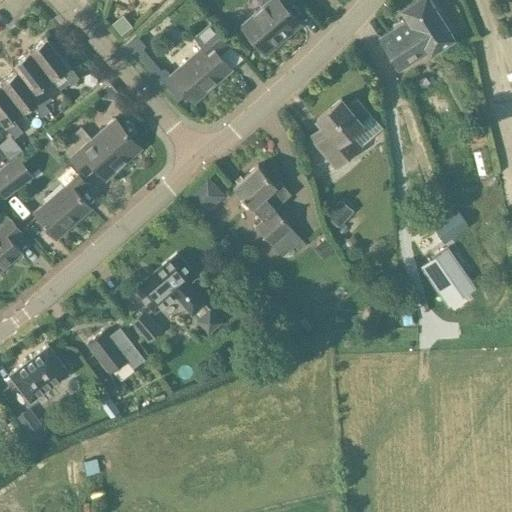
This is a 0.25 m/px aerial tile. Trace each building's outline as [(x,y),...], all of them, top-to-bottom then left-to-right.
[(269,0),(239,25),(261,51),(282,33),(285,36),(299,24),(278,0),(269,0)] [(378,38),(399,71),(428,52),(429,54),(453,39),(428,0),(416,0),(401,10),(407,20),(378,38)] [(182,90),(192,101),(229,69),(219,57),(232,45),(211,21),(195,35),(203,45),(169,75),(165,70),(155,79),(173,98),(182,90)] [(61,59),(76,48),(64,35),(51,46),(61,59)] [(45,37),(27,51),(48,78),(60,69),(70,83),(79,77),(68,63),(66,65),(61,59),(51,46),(45,37)] [(48,78),(27,51),(10,64),(15,71),(15,70),(31,91),(42,106),(44,104),(52,98),(41,84),(48,78)] [(15,71),(0,82),(0,85),(21,112),(32,104),(41,117),(50,111),(44,104),(42,106),(31,91),(15,70),(15,71)] [(21,112),(0,85),(0,122),(12,138),(22,130),(13,118),(21,112)] [(308,136),(334,167),(359,146),(349,134),(361,124),(360,123),(371,114),(357,98),(346,107),(340,99),(315,119),(320,126),(308,136)] [(91,166),(102,179),(115,168),(113,166),(133,149),(122,136),(125,134),(112,119),(90,139),(79,127),(57,147),(82,175),(91,166)] [(22,182),(6,160),(0,164),(0,192),(3,196),(22,182)] [(32,214),(54,238),(89,206),(76,192),(86,183),(71,165),(57,177),(64,185),(32,214)] [(254,225),(282,256),(301,239),(274,209),(291,193),(280,182),(276,186),(257,165),(233,187),(251,208),(252,206),(262,218),(254,225)] [(185,197),(201,214),(224,192),(208,175),(185,197)] [(430,221),(445,242),(469,225),(455,204),(430,221)] [(0,267),(19,251),(11,241),(21,232),(3,211),(0,213),(0,267)] [(475,286),(448,247),(422,265),(443,296),(456,288),(462,296),(475,286)] [(195,319),(208,334),(222,321),(210,307),(209,308),(188,283),(195,277),(175,255),(135,289),(154,312),(174,295),(191,314),(193,313),(197,318),(195,319)] [(131,322),(147,342),(162,330),(145,310),(131,322)] [(414,311),(401,313),(402,325),(416,323),(414,311)] [(147,347),(122,317),(116,322),(117,325),(113,329),(107,321),(91,334),(115,362),(130,349),(137,356),(147,347)] [(68,372),(47,345),(9,374),(30,401),(68,372)] [(108,397),(98,403),(109,418),(118,411),(108,397)] [(48,431),(29,407),(15,417),(34,442),(48,431)]
